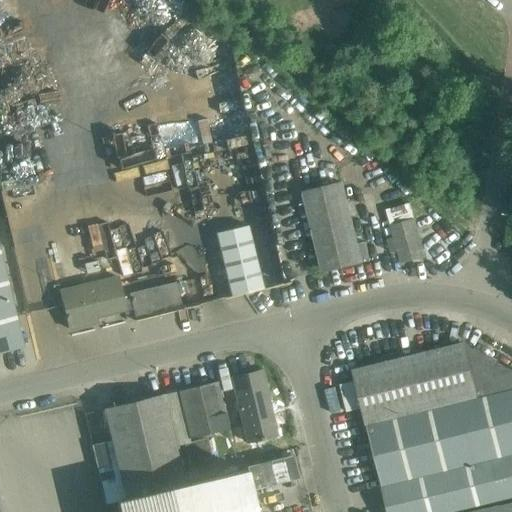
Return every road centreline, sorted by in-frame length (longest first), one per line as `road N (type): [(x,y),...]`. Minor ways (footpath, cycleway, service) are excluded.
road 1 (unclassified): [(289,324),(0,395)]
road 2 (unclassified): [(511,323),(465,303),(425,298),(289,324)]
road 3 (unclassified): [(333,511),(289,324)]
